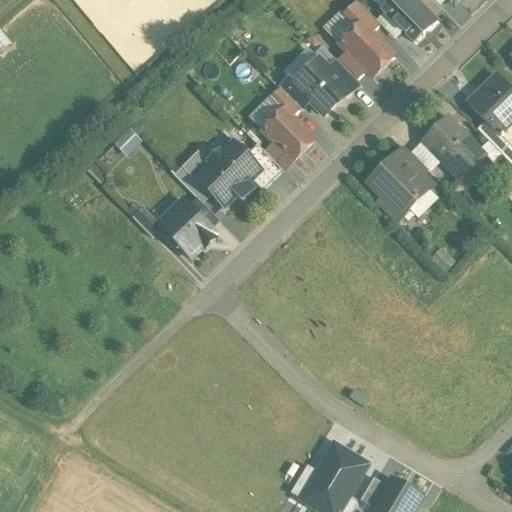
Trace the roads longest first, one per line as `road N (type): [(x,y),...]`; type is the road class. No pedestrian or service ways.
road 1 (residential): [(507,0),(213,286)]
road 2 (residential): [(457,485),(326,406),(213,286)]
road 3 (track): [(195,306),(103,395),(28,511)]
road 4 (track): [(185,511),(0,397)]
